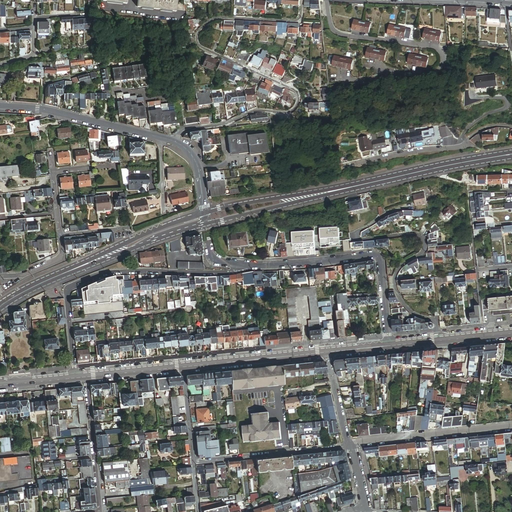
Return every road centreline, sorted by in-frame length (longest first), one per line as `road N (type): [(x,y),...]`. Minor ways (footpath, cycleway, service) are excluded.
road 1 (residential): [(302,5),(300,21),(221,18),(197,36),(199,46),(296,91),(294,110),(254,111),(186,129),(172,142)]
road 2 (tertiary): [(511,154),(206,217)]
road 3 (residential): [(253,266),(112,272),(69,290),(75,377)]
road 4 (secondary): [(85,376),(328,351)]
road 5 (tertiary): [(206,217),(0,307)]
road 6 (residential): [(388,345),(378,256),(253,266)]
road 7 (residential): [(325,0),(335,32),(436,47),(439,69),(408,76)]
road 8 (residential): [(511,125),(477,131),(457,146),(340,166)]
road 9 (residential): [(350,445),(511,427)]
road 10 (residential): [(193,461),(350,445)]
road 11 (residential): [(0,276),(61,255),(53,171)]
road 12 (residential): [(85,376),(100,511)]
road 13 (residential): [(172,142),(42,110)]
road 14 (secondary): [(388,345),(511,333)]
